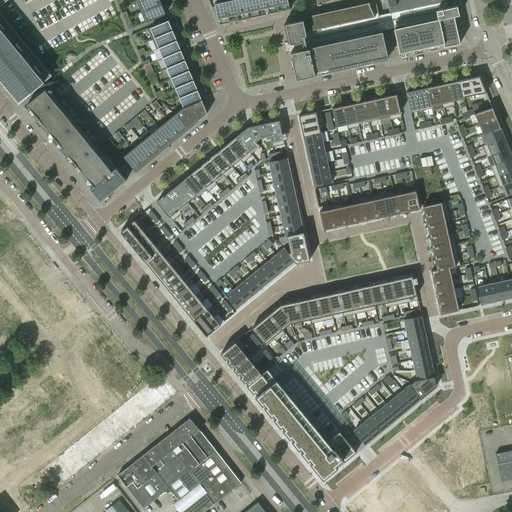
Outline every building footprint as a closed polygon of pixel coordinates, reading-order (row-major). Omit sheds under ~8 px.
[(0,0),(0,77),(20,102),(52,75),(0,12),(0,6),(7,0),(0,0)] [(159,0),(141,0),(137,2),(141,12),(161,3),(159,0)] [(234,0),(231,0),(225,2),(229,23),(239,21),(234,0)] [(245,0),(234,0),(239,21),(250,18),(245,0)] [(256,0),(245,0),(250,18),(260,16),(256,0)] [(266,0),(256,0),(260,16),(270,14),(266,0)] [(277,0),(266,0),(270,14),(280,12),(277,0)] [(277,0),(280,12),(290,10),(287,0),(277,0)] [(386,0),(387,0),(392,21),(393,20),(400,52),(443,43),(444,47),(460,43),(454,16),(459,15),(456,0),(386,0)] [(302,20),(284,24),(297,79),(315,75),(315,71),(388,55),(376,3),(375,3),(375,1),(301,18),(302,20)] [(225,2),(215,4),(215,8),(219,25),(229,23),(225,2)] [(161,3),(141,12),(145,22),(166,14),(161,3)] [(168,20),(148,29),(152,39),(173,30),(168,20)] [(35,40),(27,26),(19,31),(29,43),(35,40)] [(173,30),(152,39),(155,46),(157,46),(158,48),(177,40),(173,30)] [(177,40),(158,48),(163,58),(181,50),(177,40)] [(181,50),(163,58),(167,68),(185,60),(181,50)] [(185,60),(167,68),(171,78),(189,70),(185,60)] [(189,70),(171,78),(175,88),(194,80),(189,70)] [(480,76),(470,78),(474,97),(487,94),(480,76)] [(470,78),(460,80),(464,99),(474,97),(470,78)] [(194,80),(175,88),(179,98),(198,90),(194,80)] [(459,81),(448,83),(452,102),(463,99),(459,81)] [(448,83),(438,85),(442,104),(452,102),(448,83)] [(438,85),(427,88),(431,106),(442,104),(438,85)] [(427,88),(417,90),(421,109),(431,106),(427,88)] [(45,89),(27,104),(94,185),(90,188),(101,201),(127,180),(97,144),(93,147),(45,89)] [(198,90),(179,98),(183,108),(202,100),(198,90)] [(417,90),(406,92),(410,111),(421,109),(417,90)] [(397,94),(385,97),(389,115),(401,113),(397,94)] [(385,97),(375,99),(379,117),(389,115),(385,97)] [(375,99),(364,101),(368,120),(379,117),(375,99)] [(183,108),(177,113),(189,128),(207,113),(202,100),(183,108)] [(364,101),(354,103),(358,122),(368,120),(364,101)] [(354,103),(343,106),(347,124),(358,122),(354,103)] [(343,106),(332,108),(336,127),(347,124),(343,106)] [(492,107),(475,114),(479,125),(496,118),(492,107)] [(316,112),(299,116),(301,126),(303,136),(321,132),(318,122),(316,112)] [(168,119),(168,120),(181,135),(189,128),(177,113),(168,119)] [(167,118),(157,125),(159,127),(172,142),(181,135),(168,120),(168,119),(167,118)] [(496,118),(479,125),(483,135),(500,128),(496,118)] [(279,120),(267,122),(270,135),(272,142),(283,139),(279,120)] [(248,127),(246,128),(256,141),(260,138),(270,135),(267,122),(248,127)] [(159,127),(150,134),(163,150),(172,142),(159,127)] [(246,128),(236,136),(249,151),(259,144),(256,141),(246,128)] [(500,128),(483,135),(487,145),(505,138),(500,128)] [(147,131),(138,138),(141,142),(154,157),(163,150),(150,134),(147,131)] [(321,132),(303,136),(306,146),(323,142),(321,132)] [(236,136),(228,143),(240,159),(249,151),(236,136)] [(505,138),(487,145),(491,155),(509,148),(505,138)] [(141,142),(133,149),(145,164),(154,157),(141,142)] [(323,142),(306,146),(308,156),(325,152),(323,142)] [(228,143),(219,150),(232,166),(240,159),(228,143)] [(511,156),(509,148),(491,155),(495,165),(511,158),(511,156)] [(133,149),(123,156),(136,172),(145,164),(133,149)] [(219,150),(210,158),(223,173),(232,166),(219,150)] [(325,152),(308,156),(310,166),(327,162),(334,160),(332,151),(325,152)] [(287,157),(269,161),(271,172),(290,168),(287,157)] [(210,158),(201,165),(214,180),(223,173),(210,158)] [(511,158),(495,165),(499,175),(511,169),(511,158)] [(327,162),(310,166),(312,176),(331,172),(328,162),(327,162)] [(201,165),(192,172),(205,188),(214,180),(201,165)] [(290,168),(271,172),(274,183),(292,179),(290,168)] [(511,169),(499,175),(503,185),(511,181),(511,169)] [(192,172),(184,179),(196,195),(205,188),(192,172)] [(331,172),(312,176),(314,186),(333,182),(331,172)] [(184,179),(175,187),(187,202),(196,195),(184,179)] [(292,179),(274,183),(276,193),(294,189),(292,179)] [(511,181),(503,185),(507,196),(511,193),(511,181)] [(175,187),(166,194),(179,209),(187,202),(175,187)] [(294,189),(276,193),(278,204),(297,200),(294,189)] [(416,190),(405,193),(409,211),(420,209),(416,190)] [(405,193),(394,195),(398,213),(409,211),(405,193)] [(166,194),(157,201),(169,217),(179,209),(166,194)] [(394,195),(384,197),(388,216),(398,213),(394,195)] [(384,197),(373,200),(377,218),(388,216),(384,197)] [(297,200),(278,204),(281,215),(299,211),(297,200)] [(373,200),(363,202),(367,220),(377,218),(373,200)] [(363,202),(352,204),(356,223),(367,220),(363,202)] [(441,202),(423,206),(426,217),(444,213),(441,202)] [(352,204),(342,207),(346,225),(356,223),(352,204)] [(342,207),(331,209),(335,227),(346,225),(342,207)] [(331,209),(320,211),(324,230),(335,227),(331,209)] [(299,211),(281,215),(283,225),(301,221),(299,211)] [(444,213),(426,217),(428,228),(446,224),(444,213)] [(133,221),(119,232),(125,240),(139,228),(133,221)] [(301,221),(283,225),(285,236),(287,236),(304,232),(301,221)] [(446,224),(428,228),(430,238),(449,234),(446,224)] [(139,228),(125,240),(131,247),(146,235),(139,228)] [(304,232),(287,236),(291,251),(289,253),(296,262),(297,262),(310,259),(304,232)] [(449,234),(430,238),(432,249),(451,245),(449,234)] [(146,235),(131,247),(138,254),(152,243),(146,235)] [(279,237),(279,240),(285,248),(289,253),(291,251),(287,236),(285,236),(279,237)] [(152,243),(138,254),(144,262),(158,250),(152,243)] [(451,245),(432,249),(435,259),(453,255),(451,245)] [(285,248),(276,255),(288,269),(296,262),(289,253),(285,248)] [(158,250),(144,262),(150,269),(164,258),(158,250)] [(276,255),(268,262),(279,276),(288,269),(276,255)] [(453,255),(435,259),(437,270),(449,267),(455,266),(453,255)] [(164,258),(150,269),(156,277),(170,265),(164,258)] [(268,262),(259,268),(271,283),(279,276),(268,262)] [(170,265),(156,277),(162,284),(176,273),(170,265)] [(437,270),(431,271),(433,282),(452,278),(449,267),(437,270)] [(259,268),(251,275),(263,290),(271,283),(259,268)] [(176,273),(162,284),(168,291),(182,280),(176,273)] [(251,275),(242,282),(254,297),(263,290),(251,275)] [(413,275),(402,277),(406,297),(417,295),(413,275)] [(402,277),(391,280),(396,300),(406,297),(402,277)] [(452,278),(433,282),(436,292),(454,288),(452,278)] [(182,280),(168,291),(174,299),(188,287),(182,280)] [(391,280),(381,282),(385,302),(396,300),(391,280)] [(511,292),(509,280),(499,282),(503,300),(511,298),(511,292)] [(242,282),(234,289),(246,304),(254,297),(242,282)] [(381,282),(370,284),(375,304),(385,302),(381,282)] [(499,282),(488,284),(492,303),(503,300),(499,282)] [(370,284),(360,287),(364,307),(375,304),(370,284)] [(488,284),(477,287),(481,305),(492,303),(488,284)] [(188,287),(174,299),(180,306),(194,295),(188,287)] [(360,287),(349,289),(354,309),(364,307),(360,287)] [(454,288),(436,292),(438,303),(456,299),(454,288)] [(234,289),(225,296),(237,311),(246,304),(234,289)] [(349,289),(339,291),(343,311),(354,309),(349,289)] [(339,291),(328,294),(332,313),(343,311),(339,291)] [(328,294),(318,296),(322,316),(332,313),(328,294)] [(194,295),(180,306),(186,314),(200,302),(194,295)] [(318,296),(307,298),(311,318),(322,316),(318,296)] [(307,298),(296,301),(301,320),(311,318),(307,298)] [(456,299),(438,303),(440,314),(459,310),(456,299)] [(296,301),(280,304),(290,323),(301,320),(296,301)] [(200,302),(186,314),(192,321),(206,310),(200,302)] [(280,304),(268,314),(281,330),(290,323),(280,304)] [(206,310),(192,321),(198,329),(213,317),(206,310)] [(268,314),(260,321),(273,337),(281,330),(268,314)] [(421,316),(402,320),(404,330),(424,326),(421,316)] [(213,317),(198,329),(205,337),(219,325),(213,317)] [(252,328),(265,343),(273,337),(260,321),(252,328)] [(424,326),(404,330),(406,340),(426,336),(424,326)] [(426,336),(406,340),(408,350),(428,346),(426,336)] [(234,342),(219,354),(226,363),(241,350),(234,342)] [(428,346),(408,350),(410,360),(430,356),(428,346)] [(241,350),(226,363),(233,370),(248,358),(241,350)] [(430,356),(410,360),(413,370),(432,366),(430,356)] [(248,358),(233,370),(239,378),(254,366),(248,358)] [(254,366),(239,378),(245,386),(260,374),(254,366)] [(432,366),(413,370),(414,378),(415,380),(435,376),(432,366)] [(265,370),(246,386),(322,479),(355,452),(340,434),(331,442),(297,400),(293,403),(265,370)] [(414,378),(408,383),(420,399),(437,385),(435,376),(415,380),(414,378)] [(408,383),(400,389),(413,405),(420,399),(408,383)] [(400,389),(392,396),(405,412),(413,405),(400,389)] [(392,396),(384,402),(397,418),(405,412),(392,396)] [(384,402),(376,409),(389,425),(397,418),(384,402)] [(376,409),(368,415),(381,431),(389,425),(376,409)] [(368,415),(360,422),(373,438),(381,431),(368,415)] [(241,483),(199,429),(190,417),(143,455),(169,488),(178,500),(173,504),(179,511),(203,511),(215,503),(241,483)] [(360,422),(352,428),(365,444),(373,438),(360,422)] [(511,450),(495,454),(501,482),(511,479),(511,450)] [(169,488),(143,455),(128,466),(137,477),(126,486),(144,508),(169,488)] [(137,477),(128,466),(118,475),(126,486),(137,477)] [(128,511),(119,500),(105,511),(128,511)] [(265,511),(258,502),(257,502),(245,511),(265,511)]
